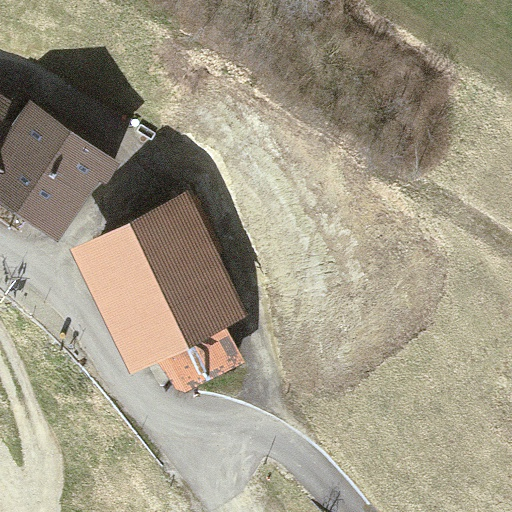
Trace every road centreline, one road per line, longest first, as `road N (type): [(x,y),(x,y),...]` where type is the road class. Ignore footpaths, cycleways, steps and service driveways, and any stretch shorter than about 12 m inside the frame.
road 1 (track): [(0,255),(44,280),(125,375),(174,418)]
road 2 (track): [(174,418),(268,441),(356,511)]
road 3 (track): [(0,365),(34,458),(26,501),(0,478)]
